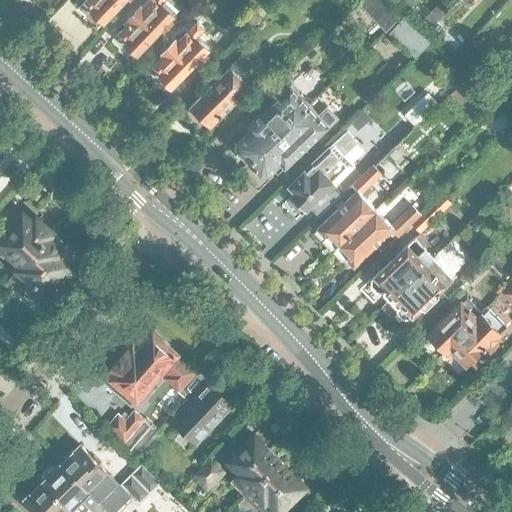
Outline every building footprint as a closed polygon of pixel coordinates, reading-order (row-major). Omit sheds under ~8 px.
[(87,0),(85,2),(92,9),(91,10),(105,22),(125,0),(87,0)] [(162,3),(164,0),(149,0),(143,7),(141,5),(127,20),(129,21),(119,32),(128,40),(126,42),(139,55),(175,15),(162,3)] [(246,34),(273,7),(265,0),(248,0),(253,5),(235,23),(246,34)] [(361,0),(359,3),(376,20),(378,17),(390,28),(404,12),(391,0),(361,0)] [(428,31),(446,12),(438,4),(431,11),(419,0),(396,0),(428,31)] [(417,58),(435,39),(408,14),(409,13),(406,11),(404,12),(390,28),(388,31),(417,58)] [(169,89),(172,86),(173,87),(209,51),(196,38),(205,28),(198,21),(187,31),(179,39),(177,38),(162,53),(164,55),(154,65),(162,73),(161,74),(162,75),(158,79),(169,89)] [(434,37),(447,49),(455,39),(443,27),(434,37)] [(209,123),(214,123),(245,92),(234,82),(253,63),(242,53),(190,105),(209,123)] [(452,92),(471,113),(484,101),(474,89),(480,84),(472,75),(452,92)] [(494,91),(501,98),(511,87),(511,83),(505,78),(494,91)] [(249,162),(310,105),(291,84),(247,125),(254,133),(249,137),(244,137),(238,142),(238,149),(249,162)] [(415,125),(439,104),(429,92),(405,114),(415,125)] [(511,126),(511,115),(493,97),(488,103),(511,126)] [(328,110),(321,116),(310,105),(249,162),(259,172),(268,174),(273,169),(274,163),(278,159),(285,167),(337,119),(328,110)] [(321,200),(337,183),(355,166),(345,155),(359,142),(347,130),(313,163),(314,164),(307,171),(305,168),(289,184),(296,191),(288,199),(302,214),(319,197),(321,200)] [(335,247),(371,213),(362,203),(367,198),(362,193),(382,173),(374,164),(349,187),(354,193),(323,221),(331,230),(325,236),(335,247)] [(444,210),(435,202),(413,224),(421,232),(444,210)] [(391,232),(396,237),(421,214),(412,205),(391,224),(386,219),(381,224),(371,213),(335,247),(346,259),(354,252),(362,260),(391,232)] [(23,214),(0,239),(0,252),(2,251),(20,268),(49,236),(53,232),(37,217),(32,222),(23,214)] [(20,268),(16,273),(30,285),(25,290),(23,299),(30,304),(36,301),(70,263),(61,255),(65,251),(49,236),(20,268)] [(390,299),(434,258),(415,238),(371,279),(370,285),(377,291),(383,292),(390,299)] [(449,298),(441,289),(453,278),(434,258),(390,299),(397,306),(397,312),(403,319),(409,317),(410,319),(419,310),(427,319),(449,298)] [(511,300),(511,284),(503,292),(511,300)] [(483,314),(482,314),(467,298),(428,334),(444,352),(483,314)] [(471,360),(507,327),(489,308),(482,314),(483,314),(444,352),(451,360),(458,353),(464,360),(471,360)] [(194,373),(193,372),(175,357),(178,354),(154,334),(141,348),(135,343),(103,380),(133,405),(164,368),(172,375),(169,379),(179,388),(181,389),(194,373)] [(211,380),(198,369),(197,368),(193,372),(194,373),(181,389),(179,388),(177,391),(190,402),(174,420),(197,442),(233,405),(209,382),(211,380)] [(123,439),(142,418),(134,412),(125,422),(118,415),(109,426),(123,439)] [(142,420),(125,440),(137,451),(154,431),(142,420)] [(252,488),(280,460),(255,434),(229,460),(241,472),(239,474),(231,481),(245,495),(252,488)] [(81,445),(63,462),(91,490),(109,511),(128,493),(121,485),(81,445)] [(213,455),(191,476),(207,492),(229,471),(213,455)] [(252,488),(265,501),(267,499),(279,511),(305,486),(280,460),(252,488)] [(54,468),(42,479),(74,511),(110,511),(109,511),(91,490),(63,462),(57,468),(54,468)] [(142,465),(121,485),(128,493),(138,503),(159,483),(142,465)] [(42,482),(25,498),(38,511),(74,511),(42,479),(42,482)]
